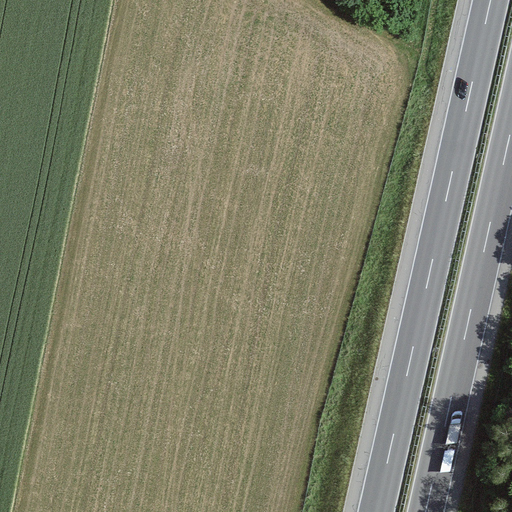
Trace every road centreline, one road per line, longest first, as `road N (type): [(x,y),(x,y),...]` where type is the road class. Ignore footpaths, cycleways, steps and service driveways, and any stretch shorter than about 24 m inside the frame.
road 1 (motorway): [(490,0),(375,511)]
road 2 (motorway): [(425,511),(511,122)]
